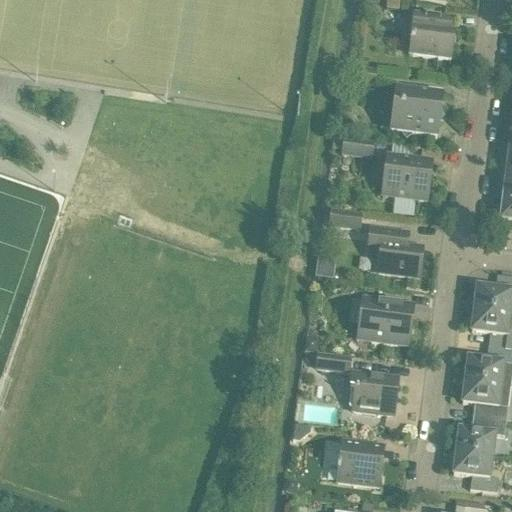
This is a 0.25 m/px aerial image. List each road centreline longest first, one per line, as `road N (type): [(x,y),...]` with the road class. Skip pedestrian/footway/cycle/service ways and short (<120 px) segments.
road 1 (residential): [(419,511),(456,253)]
road 2 (residential): [(456,253),(494,0)]
